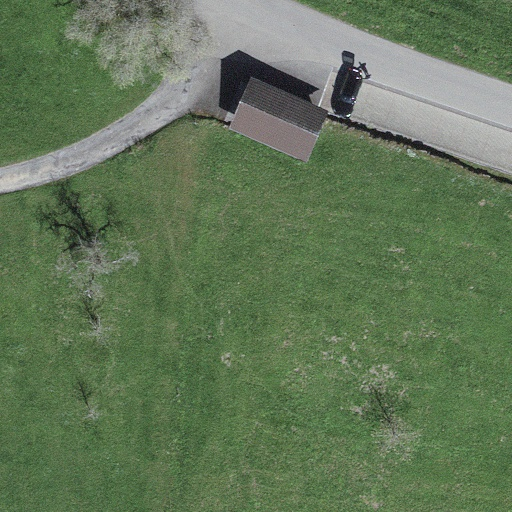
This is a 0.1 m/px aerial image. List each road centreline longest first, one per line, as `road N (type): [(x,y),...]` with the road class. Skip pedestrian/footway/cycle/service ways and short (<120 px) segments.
road 1 (track): [(0,182),(72,162),(142,122),(266,17)]
road 2 (unclassified): [(234,0),(511,106)]
